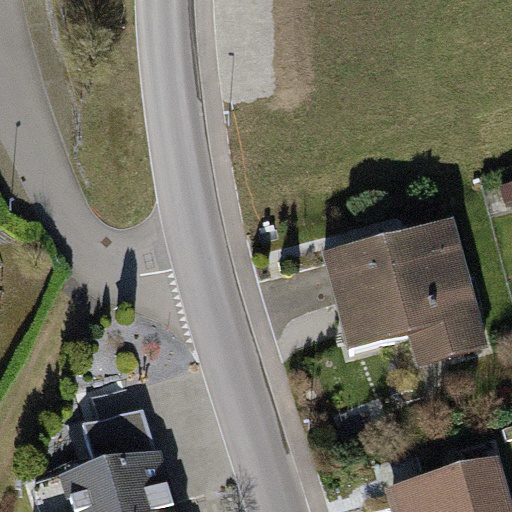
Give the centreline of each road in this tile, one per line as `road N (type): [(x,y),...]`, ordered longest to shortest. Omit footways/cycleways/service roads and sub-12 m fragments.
road 1 (residential): [(206,274),(104,266),(0,79)]
road 2 (residential): [(167,0),(183,168),(206,274)]
road 3 (residential): [(206,274),(274,511)]
road 4 (track): [(0,455),(104,266)]
